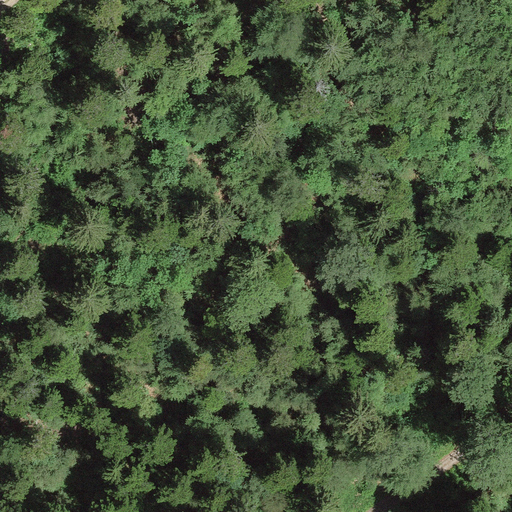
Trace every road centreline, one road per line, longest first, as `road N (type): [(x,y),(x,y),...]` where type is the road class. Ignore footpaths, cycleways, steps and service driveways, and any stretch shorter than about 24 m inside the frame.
road 1 (track): [(0,252),(38,203),(118,157),(155,121),(255,0)]
road 2 (track): [(378,511),(511,404)]
